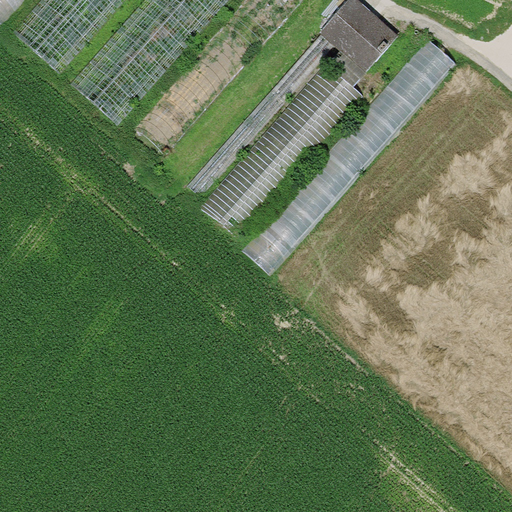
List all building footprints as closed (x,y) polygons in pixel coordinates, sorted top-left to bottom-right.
[(0,0),(0,24),(3,27),(26,0),(0,0)] [(39,0),(10,33),(56,73),(121,0),(39,0)] [(144,0),(70,83),(116,123),(227,0),(144,0)] [(246,0),(132,128),(162,155),(300,0),(246,0)] [(311,0),(170,158),(186,173),(340,0),(311,0)] [(396,33),(356,0),(348,0),(320,34),(339,51),(326,66),(351,87),(396,33)] [(320,36),(186,187),(201,200),(335,49),(320,36)] [(241,249),(269,275),(455,66),(427,41),(241,249)] [(360,96),(323,65),(201,209),(238,240),(360,96)]
